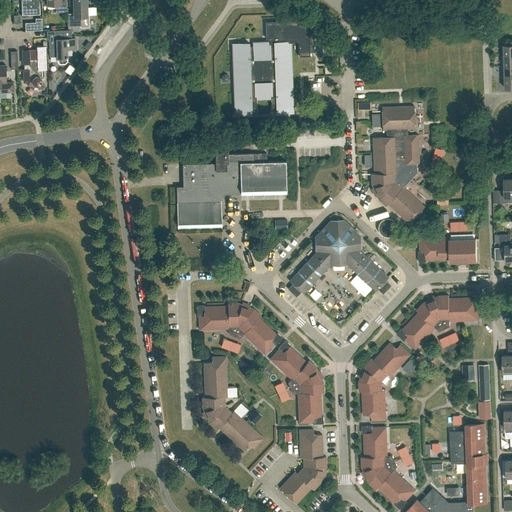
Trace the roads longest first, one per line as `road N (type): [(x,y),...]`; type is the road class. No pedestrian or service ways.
road 1 (tertiary): [(160,449),(111,140)]
road 2 (residential): [(416,282),(336,202),(259,282)]
road 3 (residential): [(186,425),(182,285),(188,276),(246,269)]
road 4 (tertiary): [(115,127),(200,0)]
road 5 (tertiary): [(155,0),(102,75),(107,130)]
road 6 (residential): [(351,140),(345,8)]
road 7 (residential): [(346,490),(341,360)]
